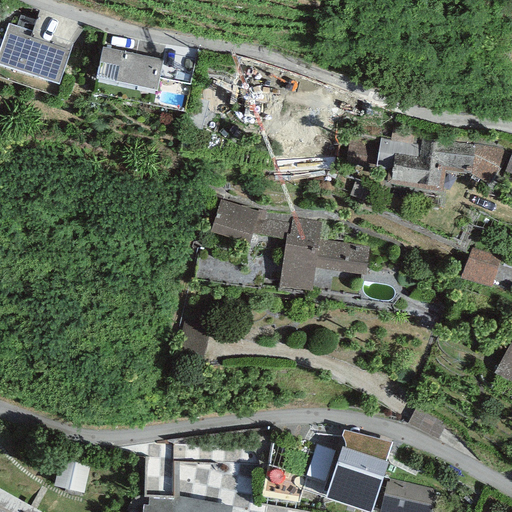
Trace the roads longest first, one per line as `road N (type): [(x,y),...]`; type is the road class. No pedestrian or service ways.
road 1 (residential): [(511,488),(411,436),(339,416),(106,437),(0,407)]
road 2 (residential): [(32,0),(385,104),(511,126)]
